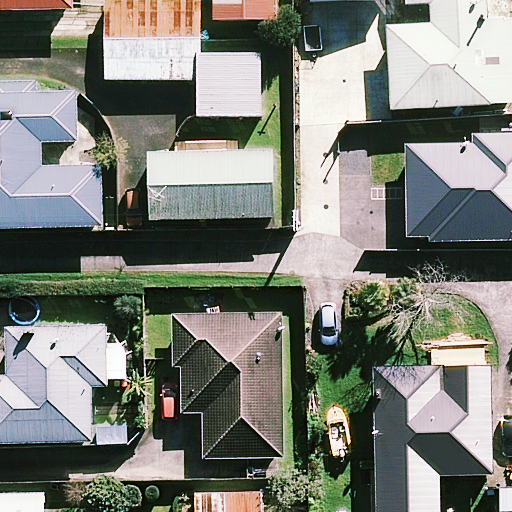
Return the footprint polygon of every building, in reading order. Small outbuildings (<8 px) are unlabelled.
[(0,0),(0,9),(70,11),(70,0),(0,0)] [(198,54),(197,0),(104,0),(105,79),(197,80),(197,116),(260,116),(260,54),(198,54)] [(271,21),(271,0),(212,0),(211,19),(271,21)] [(495,20),(494,0),(403,0),(404,3),(429,2),(430,25),(388,27),(391,108),(511,102),(511,22),(511,19),(495,20)] [(76,85),(0,86),(0,227),(101,225),(100,163),(40,164),(39,142),(78,141),(76,85)] [(511,207),(511,135),(476,134),(473,207),(511,207)] [(273,216),(272,151),(149,154),(150,219),(273,216)] [(181,367),(181,411),(205,411),(205,457),(281,458),(281,316),(198,316),(172,316),(172,367),(181,367)] [(103,346),(103,327),(6,329),(7,376),(0,376),(0,442),(91,441),(90,383),(125,382),(125,346),(103,346)] [(439,511),(439,473),(499,473),(499,511),(511,511),(511,422),(489,423),(489,367),(376,367),(376,511),(439,511)] [(194,493),(193,511),(261,511),(262,495),(194,493)] [(0,511),(46,511),(46,495),(0,495),(0,511)]
